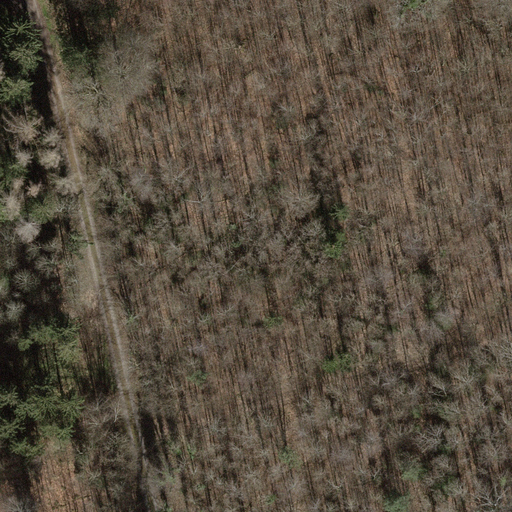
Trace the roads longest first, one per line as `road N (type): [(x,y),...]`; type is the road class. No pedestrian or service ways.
road 1 (track): [(21,0),(154,511)]
road 2 (track): [(136,432),(447,359),(511,336)]
